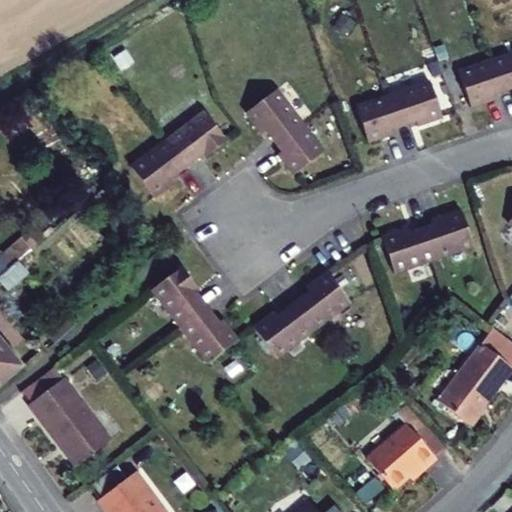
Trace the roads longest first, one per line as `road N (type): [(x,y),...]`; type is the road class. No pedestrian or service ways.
road 1 (residential): [(511,145),(236,234)]
road 2 (track): [(148,0),(0,91)]
